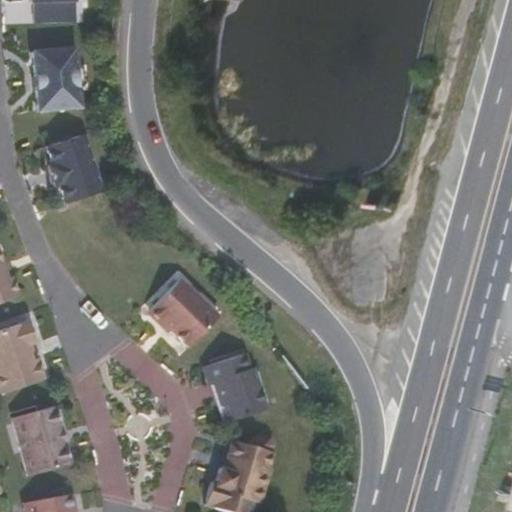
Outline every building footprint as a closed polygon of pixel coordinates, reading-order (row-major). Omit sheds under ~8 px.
[(31,6),(32,23),(74,22),(73,5),(78,0),(26,0),(26,6),(31,6)] [(36,113),(79,109),(77,88),(78,88),(79,88),(80,87),(81,87),(82,86),(82,85),(83,84),(83,83),(84,83),(84,82),(84,81),(84,80),(84,79),(85,78),(84,78),(84,77),(84,76),(84,75),(83,74),(83,73),(82,72),(81,71),(80,70),(79,70),(78,69),(77,69),(76,69),(73,48),(31,52),(36,113)] [(53,175),(57,186),(63,204),(101,192),(92,164),(88,166),(85,156),(88,151),(84,140),(79,137),(78,136),(44,147),(50,165),(53,175)] [(57,186),(53,175),(50,165),(46,166),(53,187),(57,186)] [(10,276),(5,262),(0,264),(6,278),(10,276)] [(6,278),(0,264),(0,263),(0,301),(18,295),(10,276),(6,278)] [(169,329),(188,346),(217,316),(179,279),(149,309),(149,315),(155,321),(161,321),(169,329)] [(34,342),(27,321),(0,330),(0,393),(43,379),(36,358),(31,360),(26,345),(31,343),(34,342)] [(167,331),(169,329),(161,321),(155,321),(167,331)] [(36,358),(31,343),(26,345),(31,360),(36,358)] [(251,368),(248,369),(243,354),(201,369),(212,400),(216,399),(225,424),(266,410),(251,368)] [(24,477),(69,464),(53,406),(8,419),(24,477)] [(214,503),(213,508),(226,511),(247,511),(251,501),(254,502),(269,453),(268,453),(270,446),(267,440),(258,437),(252,440),(250,447),(231,442),(222,470),(218,469),(213,484),(209,482),(204,499),(214,503)] [(23,503),(25,511),(73,511),(75,509),(73,494),(23,503)]
